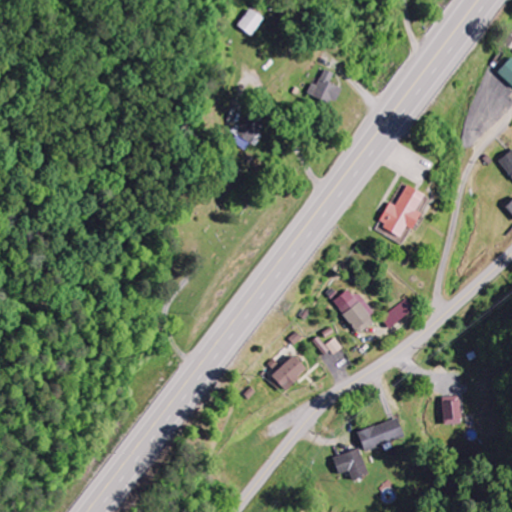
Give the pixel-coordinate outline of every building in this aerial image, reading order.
[(511,89),(511,60),(509,58),(495,73),(511,89)] [(339,89),(329,84),(333,75),(323,70),(315,87),(311,85),(306,96),(330,107),(339,89)] [(511,150),(498,160),(511,180),(511,150)] [(387,204),(373,229),(402,244),(420,212),(420,213),(428,199),(404,186),(393,207),(387,204)] [(511,217),(511,200),(503,208),(511,217)] [(338,308),(354,335),(376,322),(363,301),(357,304),(354,298),(338,308)] [(388,330),(414,310),(406,299),(380,319),(388,330)] [(323,356),(329,352),(318,339),(313,342),(323,356)] [(327,345),(334,356),(343,349),(336,339),(327,345)] [(281,392),(304,372),(291,357),(268,378),(281,392)] [(441,398),(442,421),(460,421),(459,397),(441,398)] [(403,438),(395,419),(355,435),(363,453),(403,438)] [(338,476),(347,473),(351,482),(369,475),(359,450),(332,460),(338,476)]
